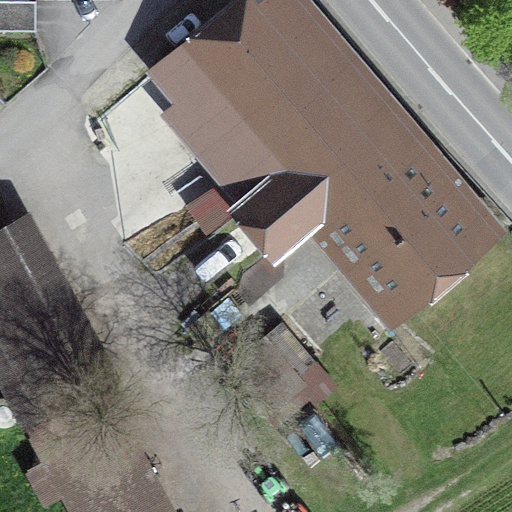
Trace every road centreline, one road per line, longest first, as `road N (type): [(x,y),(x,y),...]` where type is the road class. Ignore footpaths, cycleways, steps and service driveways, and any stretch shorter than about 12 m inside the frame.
road 1 (secondary): [(371,0),(511,158)]
road 2 (unclassified): [(147,0),(0,131)]
